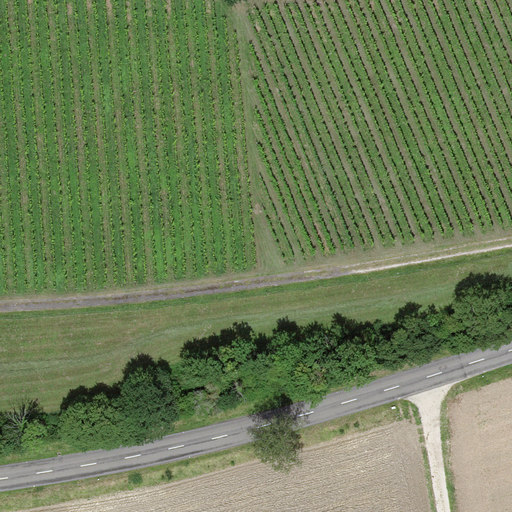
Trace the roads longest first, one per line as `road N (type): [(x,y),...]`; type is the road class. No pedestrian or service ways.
road 1 (tertiary): [(511,352),(294,419),(0,477)]
road 2 (track): [(511,244),(245,287),(0,303)]
road 3 (track): [(416,384),(439,511)]
